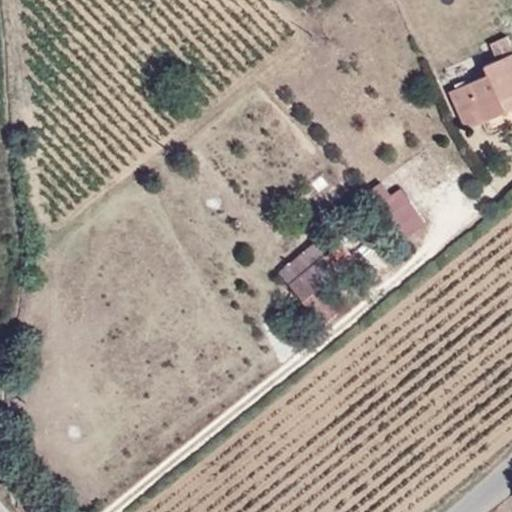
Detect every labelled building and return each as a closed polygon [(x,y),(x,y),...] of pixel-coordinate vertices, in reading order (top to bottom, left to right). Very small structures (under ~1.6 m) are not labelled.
[(511,122),(511,33),(439,81),(471,141),(511,122)] [(375,192),(397,243),(425,230),(402,180),(375,192)] [(289,285),(322,261),(312,249),(280,272),(289,285)] [(314,293),(335,277),(322,261),(289,285),(283,291),(296,307),(314,293)] [(334,316),(314,293),(296,307),(315,332),(334,316)]
